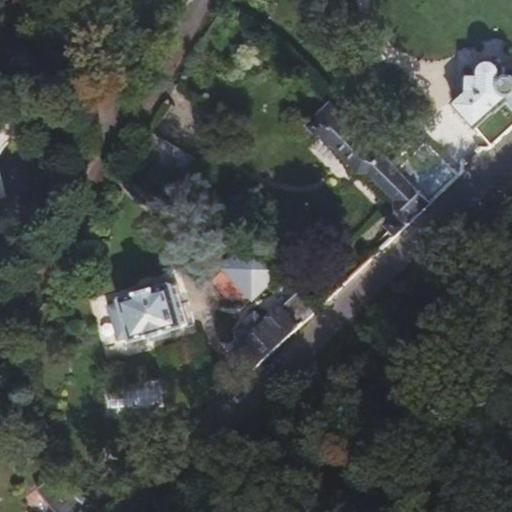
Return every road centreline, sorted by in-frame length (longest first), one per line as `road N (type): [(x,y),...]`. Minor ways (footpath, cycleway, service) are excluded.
road 1 (residential): [(119,511),(511,156)]
road 2 (residential): [(0,342),(118,148)]
road 3 (residential): [(118,148),(207,0)]
road 4 (residential): [(71,0),(118,148)]
